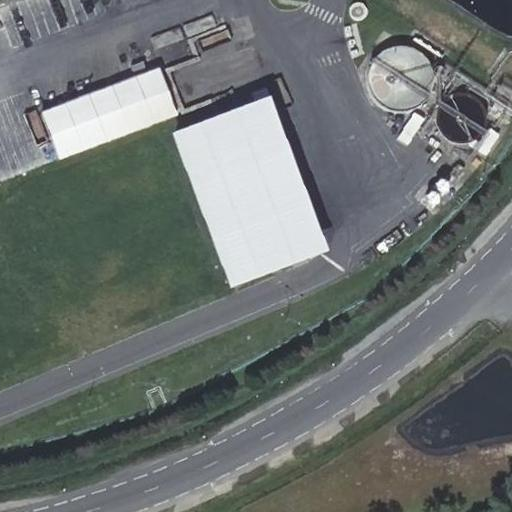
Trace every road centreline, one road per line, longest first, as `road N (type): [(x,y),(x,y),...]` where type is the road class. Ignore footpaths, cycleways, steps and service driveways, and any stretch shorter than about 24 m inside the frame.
road 1 (unclassified): [(84,511),(216,465),(328,403),(430,330),(511,254)]
road 2 (unknown): [(0,401),(264,299),(337,261),(395,213)]
